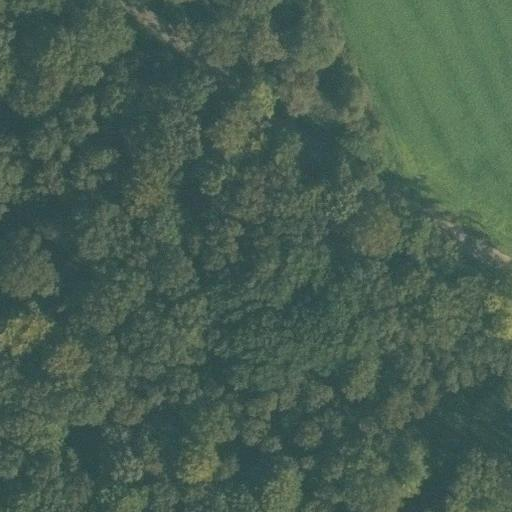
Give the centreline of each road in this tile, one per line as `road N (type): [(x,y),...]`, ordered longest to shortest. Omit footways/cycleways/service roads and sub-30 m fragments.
road 1 (track): [(0,480),(477,252)]
road 2 (unclassified): [(119,0),(320,153),(511,271)]
